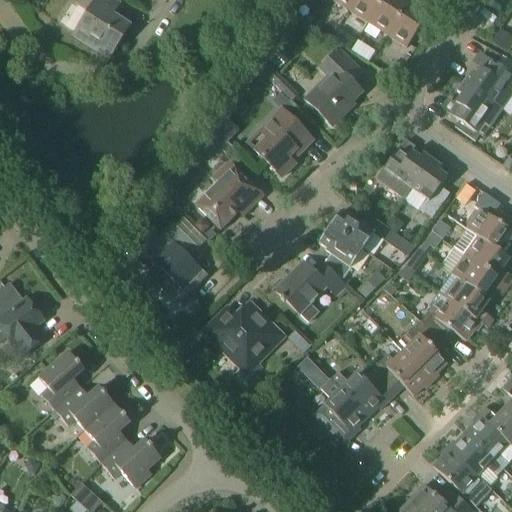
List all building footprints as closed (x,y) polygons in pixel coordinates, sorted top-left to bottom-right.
[(110,0),(79,0),(76,5),(89,13),(72,38),(107,61),(129,28),(114,18),(121,7),(110,0)] [(330,0),(349,12),(356,0),(330,0)] [(368,24),(383,0),(356,0),(349,12),(368,24)] [(408,4),(402,0),(383,0),(368,24),(387,37),(408,4)] [(387,37),(407,49),(428,17),(417,9),(422,0),(410,0),(408,4),(387,37)] [(275,47),(265,58),(281,74),(291,63),(275,47)] [(305,101),(332,128),(345,116),(342,113),(361,93),(353,85),(362,75),(338,51),(326,64),(318,71),(327,80),(305,101)] [(463,84),(492,104),(502,111),(511,96),(511,77),(496,66),(490,76),(480,69),(474,77),(470,74),(463,84)] [(463,84),(457,94),(461,97),(448,115),(459,123),(455,129),(475,143),(480,137),(483,139),(502,111),(492,104),(463,84)] [(247,145),(281,179),(295,166),(292,163),(312,142),(281,111),(247,145)] [(215,120),(209,126),(227,144),(233,138),(215,120)] [(197,139),(198,139),(216,158),(228,146),(227,144),(209,126),(200,135),(197,139)] [(404,200),(432,162),(422,155),(419,159),(411,153),(404,163),(395,156),(380,177),(389,183),(387,187),(404,200)] [(442,169),(432,162),(404,200),(405,201),(412,191),(428,203),(424,208),(435,216),(449,196),(440,189),(447,179),(439,173),(442,169)] [(196,207),(220,232),(239,213),(243,218),(263,198),(229,164),(213,179),(219,184),(196,207)] [(477,205),(492,215),(490,219),(480,211),(466,231),(477,239),(478,238),(498,253),(507,259),(511,252),(511,215),(484,195),(477,205)] [(341,212),(330,229),(363,252),(372,258),(384,241),(382,240),(389,230),(367,216),(361,226),(341,212)] [(393,217),(386,228),(396,235),(404,225),(393,217)] [(173,226),(147,252),(160,265),(148,277),(177,306),(206,278),(187,259),(197,250),(173,226)] [(433,233),(441,239),(447,232),(439,226),(433,233)] [(363,252),(330,229),(319,246),(332,255),(324,266),(342,282),(363,252)] [(383,243),(394,250),(401,239),(390,232),(383,243)] [(432,234),(425,244),(430,247),(434,251),(441,241),(432,234)] [(507,259),(498,253),(478,238),(477,239),(464,257),(508,289),(511,283),(511,279),(502,272),(510,261),(507,259)] [(508,289),(464,257),(451,276),(457,280),(483,298),(489,302),(496,292),(502,297),(508,289)] [(402,266),(410,271),(415,264),(408,258),(402,266)] [(342,282),(324,266),(314,275),(303,264),(275,293),(299,316),(300,316),(308,324),(318,314),(310,306),(327,289),(335,297),(345,287),(341,283),(342,282)] [(482,326),(487,330),(493,322),(482,313),(489,302),(483,298),(457,280),(451,276),(445,272),(440,278),(452,287),(444,299),(448,302),(448,301),(482,326)] [(366,297),(385,281),(379,273),(359,289),(366,297)] [(384,291),(391,298),(396,292),(389,286),(384,291)] [(0,321),(0,323),(11,337),(7,340),(22,358),(47,339),(37,327),(43,322),(27,301),(0,321)] [(448,302),(441,312),(433,306),(421,324),(447,346),(455,335),(466,343),(474,332),(476,334),(482,326),(448,301),(448,302)] [(223,316),(206,333),(242,368),(235,375),(246,386),(263,369),(256,363),(280,339),(249,308),(232,325),(223,316)] [(447,346),(421,324),(406,338),(412,345),(403,354),(432,384),(439,377),(437,375),(447,366),(437,356),(447,346)] [(302,340),(294,348),(303,356),(310,349),(302,340)] [(54,413),(80,390),(73,381),(84,372),(68,354),(38,380),(48,391),(41,397),(54,413)] [(432,384),(403,354),(394,363),(387,356),(372,371),(395,397),(404,388),(413,398),(423,389),(425,391),(432,384)] [(395,397),(372,371),(362,380),(357,375),(348,384),(338,374),(331,381),(368,419),(377,410),(379,412),(395,397)] [(511,402),(505,410),(511,417),(511,380),(510,383),(502,391),(511,399),(511,402)] [(368,419),(331,381),(324,388),(333,398),(319,412),(319,421),(341,444),(350,435),(353,438),(360,431),(358,429),(368,419)] [(80,390),(54,413),(67,428),(75,422),(84,433),(114,407),(99,389),(88,399),(80,390)] [(87,450),(100,466),(126,443),(119,434),(130,425),(114,407),(84,433),(94,444),(87,450)] [(511,417),(505,410),(496,420),(485,409),(478,416),(508,445),(508,446),(511,449),(511,417)] [(511,459),(511,449),(508,446),(508,445),(478,416),(471,423),(473,425),(464,435),(503,472),(510,464),(508,463),(511,459)] [(503,472),(464,435),(455,445),(453,443),(447,450),(477,478),(486,469),(496,479),(503,472)] [(126,443),(100,466),(113,481),(121,475),(135,491),(151,476),(147,472),(161,460),(145,442),(134,452),(126,443)] [(492,492),(477,478),(447,450),(440,456),(442,458),(432,468),(476,509),(492,492)] [(36,478),(44,482),(49,473),(42,469),(36,478)] [(70,497),(86,511),(95,511),(102,505),(81,485),(70,497)] [(424,487),(408,504),(416,511),(471,511),(452,494),(443,505),(424,487)]
